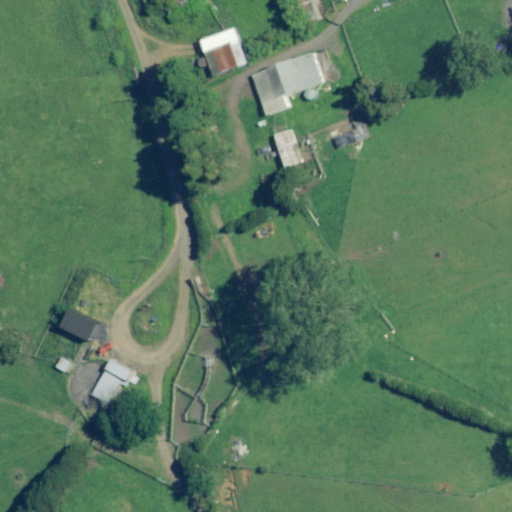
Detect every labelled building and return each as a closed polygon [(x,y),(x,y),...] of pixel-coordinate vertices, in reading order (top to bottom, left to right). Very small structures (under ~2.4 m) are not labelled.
[(196,10),(188,0),(173,0),(178,7),(170,12),(177,23),(196,10)] [(204,40),(209,55),(200,58),(203,67),(212,64),(216,75),(250,64),(238,28),(204,40)] [(288,96),(305,89),(310,100),(320,97),(315,85),(326,81),(315,52),(302,57),(254,76),(269,115),(292,106),(288,96)] [(298,145),(292,129),(277,134),(289,168),(314,159),(308,142),(298,145)] [(98,337),(90,332),(84,342),(93,347),(98,337)] [(66,355),(58,366),(66,372),(74,361),(66,355)] [(114,358),(108,369),(94,395),(111,404),(125,378),(131,381),(135,384),(139,377),(134,375),(137,370),(114,358)]
